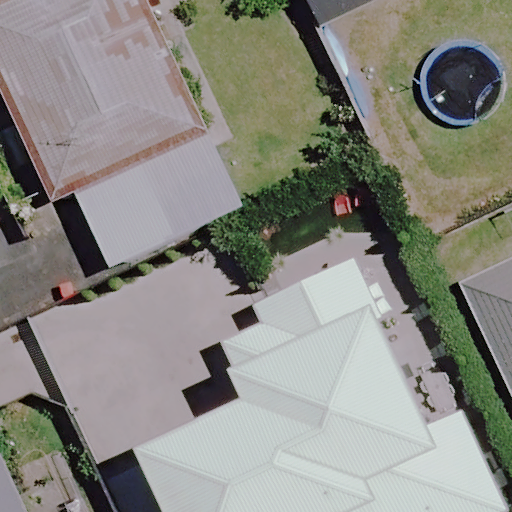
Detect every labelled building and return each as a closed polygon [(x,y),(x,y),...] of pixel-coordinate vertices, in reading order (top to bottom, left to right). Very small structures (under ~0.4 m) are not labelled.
[(140,0),(6,0),(0,3),(0,121),(39,211),(69,198),(103,276),(235,218),(140,0)] [(384,0),(314,0),(326,26),(384,0)] [(511,326),(511,250),(464,275),(494,335),(511,326)] [(511,511),(511,490),(473,401),(445,413),(429,378),(448,370),(405,273),(360,293),(349,268),(193,336),(223,405),(108,455),(133,511),(511,511)] [(0,511),(12,511),(0,485),(0,511)]
